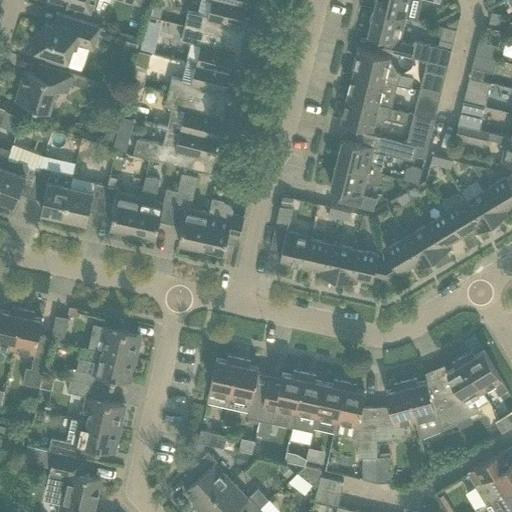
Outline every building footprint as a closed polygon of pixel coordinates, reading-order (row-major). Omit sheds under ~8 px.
[(55,0),(67,4),(90,11),(93,0),(125,0),(139,4),(140,0),(55,0)] [(188,11),(184,25),(224,35),(227,23),(246,27),(249,18),(243,17),(246,6),(223,0),(201,0),(198,13),(188,11)] [(376,0),(374,9),(405,16),(406,14),(409,0),(432,0),(440,2),(440,0),(376,0)] [(153,4),(150,15),(159,17),(162,6),(153,4)] [(405,16),(374,9),(368,33),(380,36),(377,48),(397,53),(401,54),(411,56),(435,62),(447,65),(451,51),(451,50),(400,37),(405,16)] [(489,22),(492,22),(499,24),(501,13),(492,11),(489,22)] [(46,59),(65,65),(66,63),(65,63),(67,59),(68,59),(72,47),(76,48),(77,42),(93,47),(100,25),(75,18),(56,12),(52,24),(44,21),(41,32),(37,31),(32,48),(48,53),(47,57),(46,57),(46,59)] [(447,20),(445,26),(456,29),(459,18),(452,17),(447,20)] [(191,42),(187,61),(230,71),(233,60),(238,61),(240,52),(221,47),(224,35),(184,25),(181,40),(191,42)] [(127,34),(124,46),(136,50),(139,38),(127,34)] [(142,38),(139,47),(152,51),(155,42),(142,38)] [(478,40),(475,54),(496,59),(499,46),(478,40)] [(353,73),(397,84),(412,87),(414,78),(399,74),(400,72),(397,72),(389,60),(390,56),(359,48),(353,73)] [(139,49),(137,56),(146,59),(148,52),(139,49)] [(475,54),(469,77),(481,80),(484,71),(493,73),(496,59),(475,54)] [(172,76),(168,91),(208,101),(211,88),(230,93),(233,84),(227,82),(230,71),(187,61),(182,79),(172,76)] [(15,100),(50,111),(57,88),(68,91),(70,84),(91,90),(94,81),(74,73),(59,68),(40,62),(36,74),(25,70),(15,100)] [(133,66),(130,79),(143,82),(145,72),(143,69),(133,66)] [(424,71),(419,89),(440,94),(445,76),(424,71)] [(353,73),(347,96),(391,107),(397,84),(353,73)] [(466,91),(463,101),(476,104),(475,105),(484,107),(490,83),(481,80),(469,77),(466,91)] [(419,89),(414,113),(435,118),(440,94),(419,89)] [(175,108),(171,126),(214,137),(217,126),(222,127),(224,118),(205,113),(208,101),(168,91),(165,106),(175,108)] [(391,107),(347,96),(341,121),(348,122),(373,128),(373,125),(386,117),(389,117),(391,107)] [(461,111),(458,125),(479,130),(484,107),(475,105),(476,104),(463,101),(461,111)] [(414,113),(407,141),(417,144),(417,146),(427,148),(435,118),(414,113)] [(125,148),(131,119),(119,116),(113,145),(125,148)] [(42,123),(40,129),(43,134),(49,136),(52,126),(42,123)] [(511,137),(507,136),(479,130),(458,125),(454,138),(476,143),(487,146),(489,138),(501,141),(500,143),(505,144),(501,161),(511,163),(511,137)] [(214,137),(171,126),(170,127),(167,127),(163,144),(156,142),(137,138),(134,153),(152,157),(192,167),(195,154),(214,159),(217,149),(211,148),(214,137)] [(337,159),(336,163),(380,173),(382,164),(370,161),(373,150),(414,159),(417,146),(417,144),(407,141),(406,142),(356,130),(354,141),(342,138),(339,150),(337,152),(336,157),(337,159)] [(0,178),(5,166),(4,166),(9,153),(10,149),(0,145),(0,178)] [(430,162),(440,165),(443,156),(432,154),(430,162)] [(443,156),(440,165),(451,167),(453,159),(443,156)] [(19,192),(31,197),(40,169),(29,166),(27,163),(20,160),(15,162),(13,170),(5,166),(0,178),(0,198),(15,204),(19,192)] [(380,173),(336,163),(336,166),(334,168),(332,173),(333,175),(330,187),(362,194),(365,181),(377,184),(380,173)] [(406,167),(403,179),(418,182),(419,179),(423,166),(411,163),(406,167)] [(41,211),(64,216),(71,185),(73,174),(52,169),(51,173),(40,169),(31,197),(43,200),(41,211)] [(178,242),(201,247),(207,220),(209,212),(190,208),(197,176),(182,172),(178,190),(176,201),(171,223),(182,225),(179,239),(178,242)] [(511,184),(506,175),(486,187),(503,216),(511,211),(508,207),(511,204),(511,184)] [(159,220),(171,223),(178,190),(166,187),(164,198),(163,202),(155,200),(159,179),(146,176),(141,197),(133,232),(156,237),(159,220)] [(89,210),(101,212),(107,185),(94,182),(92,190),(71,185),(64,216),(87,222),(89,210)] [(110,227),(133,232),(141,197),(118,192),(119,187),(107,185),(101,212),(113,215),(110,227)] [(415,185),(406,191),(410,198),(419,193),(415,185)] [(486,187),(466,200),(483,228),(503,216),(486,187)] [(410,198),(406,191),(397,196),(401,204),(410,198)] [(363,207),(373,210),(376,197),(366,195),(363,207)] [(209,212),(201,247),(224,252),(226,242),(238,244),(244,215),(233,213),(233,210),(231,207),(229,205),(226,203),(224,203),(224,201),(212,198),(209,212)] [(466,200),(446,212),(460,236),(473,228),(475,233),(483,228),(466,200)] [(276,220),(288,223),(292,207),(280,204),(276,220)] [(328,214),(338,217),(341,208),(330,206),(328,214)] [(341,208),(338,217),(349,219),(351,211),(341,208)] [(446,212),(426,224),(443,252),(451,247),(448,243),(460,236),(446,212)] [(426,224),(405,236),(423,265),(443,252),(426,224)] [(280,260),(303,265),(309,238),(311,238),(311,236),(310,235),(306,235),(286,230),(280,260)] [(392,260),(385,264),(387,278),(399,271),(400,273),(413,265),(415,269),(423,265),(405,236),(385,248),(392,260)] [(316,273),(325,275),(332,243),(311,238),(309,238),(303,265),(317,268),(316,273)] [(325,275),(348,280),(355,248),(332,243),(325,275)] [(355,248),(348,280),(356,282),(358,277),(372,281),(373,275),(387,278),(385,264),(376,262),(378,253),(355,248)] [(0,344),(14,347),(23,308),(12,305),(11,311),(1,309),(0,311),(0,344)] [(69,306),(68,313),(79,315),(81,308),(69,306)] [(23,308),(14,347),(21,349),(35,352),(38,338),(39,337),(43,319),(33,316),(34,310),(23,308)] [(51,338),(63,341),(68,317),(56,314),(51,338)] [(106,339),(103,350),(136,358),(142,334),(102,325),(99,337),(106,339)] [(472,349),(462,355),(483,390),(492,384),(498,395),(507,389),(501,379),(484,349),(475,355),(472,349)] [(136,358),(103,350),(100,361),(94,360),(91,372),(111,377),(131,381),(136,358)] [(221,394),(230,396),(239,356),(228,354),(227,360),(217,358),(209,391),(207,400),(219,402),(221,394)] [(454,384),(443,389),(455,419),(455,420),(456,423),(458,428),(466,425),(463,416),(470,413),(479,411),(473,396),(483,390),(462,355),(452,361),(455,367),(447,372),(454,384)] [(22,382),(40,386),(46,359),(34,356),(31,367),(26,366),(22,382)] [(247,416),(259,419),(267,385),(255,382),(259,367),(249,365),(250,359),(239,356),(230,396),(250,400),(247,416)] [(68,379),(70,380),(84,383),(87,371),(70,367),(68,379)] [(280,383),(268,380),(267,385),(259,419),(271,421),(273,411),(281,413),(279,424),(292,427),(304,371),(293,368),(292,375),(282,372),(280,383)] [(292,427),(312,431),(313,427),(323,382),(314,380),(316,373),(304,371),(292,427)] [(416,376),(405,379),(415,418),(414,418),(420,438),(456,423),(455,420),(455,419),(443,389),(431,394),(428,380),(418,382),(416,376)] [(334,431),(336,420),(345,380),(334,378),(333,384),(323,382),(313,427),(334,431)] [(389,406),(376,406),(376,438),(405,438),(404,421),(414,418),(415,418),(405,379),(394,382),(395,388),(386,391),(389,406)] [(84,383),(70,380),(67,391),(81,394),(84,383)] [(345,380),(336,420),(357,424),(358,457),(377,456),(376,438),(376,406),(362,406),(365,391),(355,389),(357,383),(345,380)] [(86,395),(83,407),(90,409),(87,420),(121,428),(126,404),(107,400),(86,395)] [(511,410),(495,421),(502,431),(511,425),(511,410)] [(52,436),(49,449),(85,457),(90,458),(93,447),(96,448),(115,452),(121,428),(87,420),(72,417),(66,440),(52,436)] [(198,441),(223,447),(226,435),(201,429),(198,441)] [(459,429),(445,435),(452,452),(466,446),(459,429)] [(241,437),(238,450),(250,453),(252,453),(255,440),(241,437)] [(27,444),(24,459),(51,465),(49,472),(50,472),(48,484),(45,498),(61,502),(58,511),(79,511),(80,507),(94,510),(102,477),(82,473),(85,457),(49,449),(27,444)] [(238,450),(236,461),(248,463),(250,453),(238,450)] [(193,503),(199,510),(231,479),(215,462),(217,460),(208,451),(199,459),(207,468),(184,490),(195,501),(193,503)] [(486,504),(491,502),(490,501),(511,487),(511,461),(503,466),(497,455),(496,454),(467,472),(477,489),(480,493),(486,504)] [(391,481),(390,456),(377,457),(377,482),(391,481)] [(287,462),(279,469),(287,477),(294,470),(287,462)] [(305,465),(297,472),(317,488),(321,470),(319,468),(305,465)] [(320,476),(318,487),(341,493),(343,481),(320,476)] [(254,511),(260,506),(261,507),(268,500),(258,489),(250,496),(249,495),(247,497),(231,479),(199,510),(200,511),(254,511)] [(314,501),(337,506),(338,506),(338,505),(341,493),(318,487),(317,489),(314,501)] [(511,511),(511,487),(490,501),(491,502),(496,511),(511,511)]
